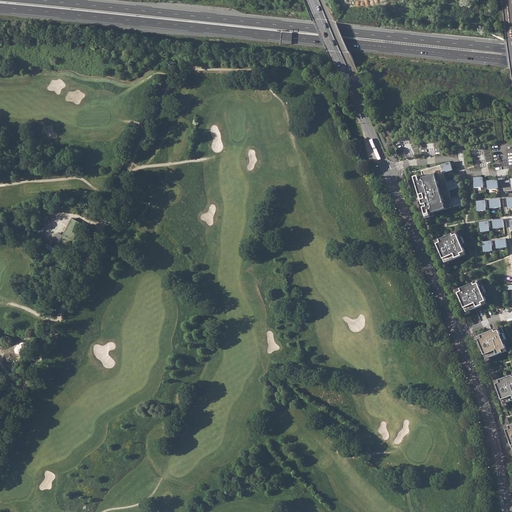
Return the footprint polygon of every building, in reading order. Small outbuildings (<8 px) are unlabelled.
[(449,208),(436,167),(420,172),(422,175),(413,178),(415,186),(417,186),(420,196),(425,195),(426,199),(422,200),(425,211),(423,211),(426,219),(435,216),(434,213),(449,208)] [(482,187),(482,177),(474,178),(475,188),(482,187)] [(497,180),(487,181),(488,189),(498,188),(497,180)] [(452,198),(454,207),(464,204),(462,196),(452,198)] [(500,199),(490,200),(491,208),(501,207),(500,199)] [(485,200),(476,201),(477,211),(486,210),(485,200)] [(72,218),(64,235),(59,233),(54,243),(69,250),(82,222),(72,218)] [(503,219),(493,220),(494,228),(504,227),(503,219)] [(489,231),(488,221),(479,222),(481,232),(489,231)] [(439,240),(439,239),(434,241),(441,251),(446,263),(463,256),(462,254),(466,252),(463,245),(465,244),(460,231),(439,240)] [(506,239),(496,240),(497,248),(507,247),(506,239)] [(492,250),(491,241),(483,242),(484,252),(492,250)] [(460,289),(460,288),(455,290),(462,299),(467,312),(484,305),(483,303),(487,301),(484,293),(487,292),(481,280),(460,289)] [(480,335),(476,337),(482,346),(483,350),(487,359),(491,357),(504,352),(503,350),(507,348),(505,344),(504,341),(507,339),(502,327),(481,336),(480,335)] [(498,379),(494,380),(499,391),(501,394),(504,403),(508,402),(511,400),(511,374),(499,380),(498,379)]
